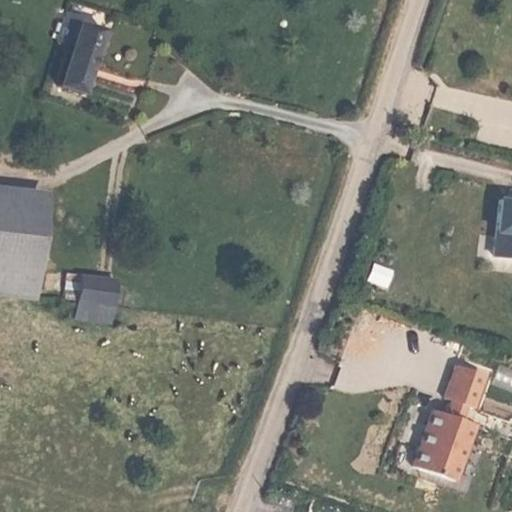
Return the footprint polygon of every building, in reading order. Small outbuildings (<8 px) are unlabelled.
[(59,93),(83,99),(102,32),(64,22),(54,56),(68,60),(59,93)] [(0,290),(29,295),(42,208),(0,201),(0,290)] [(363,278),(380,284),(386,270),(369,263),(363,278)] [(84,275),(76,319),(107,325),(115,281),(84,275)] [(422,402),(401,458),(444,474),(465,418),(450,412),(456,396),(467,400),(481,365),(446,352),(433,387),(441,391),(435,406),(422,402)]
